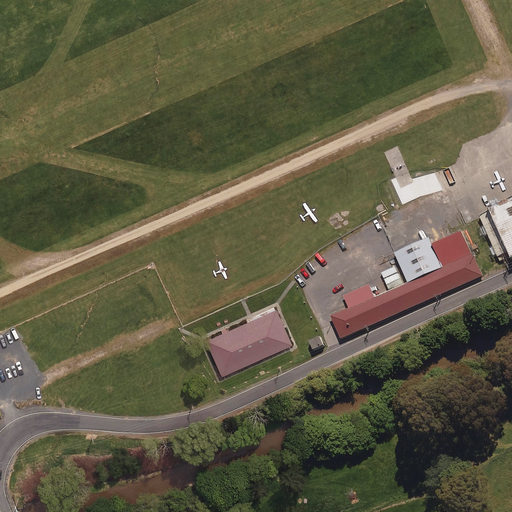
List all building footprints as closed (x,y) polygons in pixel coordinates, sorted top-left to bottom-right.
[(492,211),(480,216),(480,217),(498,257),(499,257),(500,262),(506,259),(504,255),(505,255),(507,259),(510,257),(508,253),(510,252),(511,255),(511,199),(491,209),(492,211)] [(342,339),(484,276),(484,275),(474,254),(472,254),(462,232),(452,237),(433,245),(430,237),(395,253),(408,283),(375,297),(373,292),(376,290),(375,287),(371,289),(370,285),(344,296),(350,309),(332,316),(333,319),(342,339)] [(384,279),(399,272),(396,267),(382,273),(384,279)] [(385,280),(389,290),(404,283),(399,273),(385,280)] [(222,332),(205,340),(221,375),(260,358),(262,357),(265,356),(291,344),(283,326),(281,322),(280,318),(275,308),(274,309),(274,307),(245,319),(246,321),(228,330),(225,331),(222,332)] [(324,346),(320,337),(310,342),(314,351),(324,346)]
